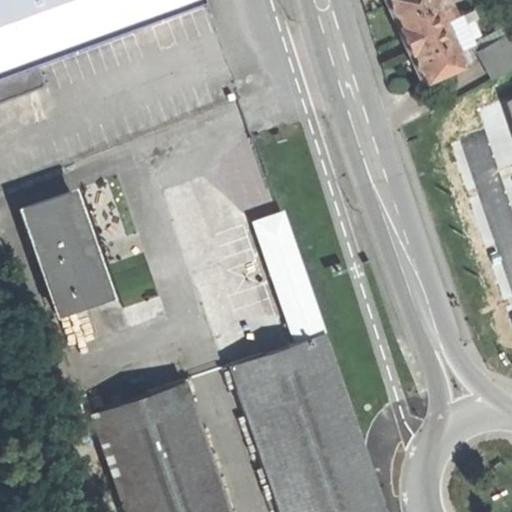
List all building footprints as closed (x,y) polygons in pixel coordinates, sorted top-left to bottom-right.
[(0,0),(0,75),(35,63),(33,59),(149,17),(150,20),(200,2),(198,0),(0,0)] [(394,21),(403,42),(444,24),(433,0),(384,0),(385,0),(394,21)] [(447,0),(433,0),(444,24),(452,21),(455,19),(447,0)] [(464,50),(452,21),(444,24),(456,54),(464,50)] [(421,85),(462,68),(456,54),(444,24),(403,42),(412,64),(421,85)] [(479,51),(494,78),(511,68),(511,50),(505,37),(479,51)] [(511,97),(502,102),(511,130),(511,97)] [(55,314),(107,296),(70,191),(19,209),(55,314)] [(253,225),(294,343),(320,334),(280,215),(253,225)] [(225,367),(275,511),(382,511),(352,426),(320,334),(294,343),(225,367)] [(87,414),(120,511),(229,511),(185,381),(87,414)]
